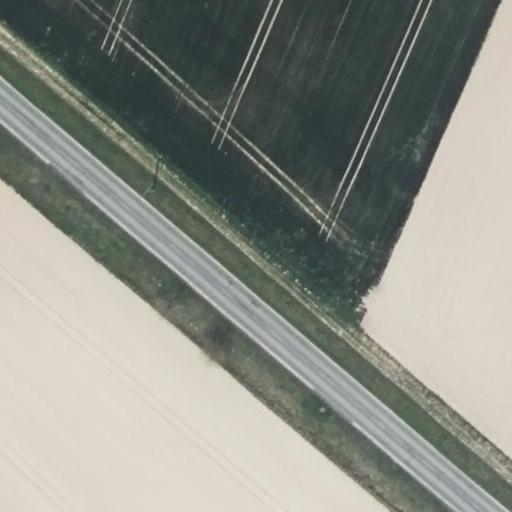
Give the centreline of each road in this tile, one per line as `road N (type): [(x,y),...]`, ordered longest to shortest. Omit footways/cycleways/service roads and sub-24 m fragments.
road 1 (track): [(511,481),(0,45)]
road 2 (tertiary): [(0,96),(490,511)]
